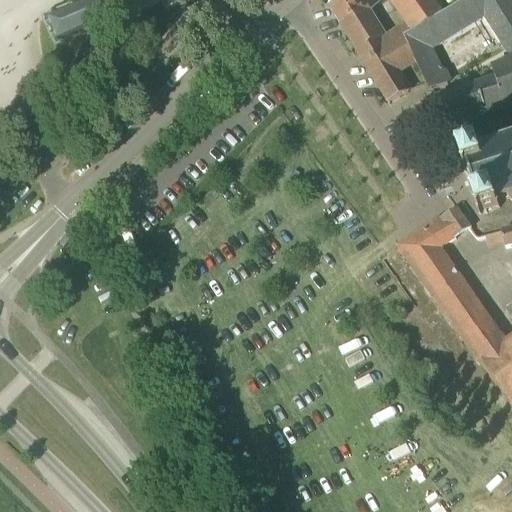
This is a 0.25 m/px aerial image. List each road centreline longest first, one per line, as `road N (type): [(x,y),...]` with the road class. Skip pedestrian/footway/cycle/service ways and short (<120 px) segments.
road 1 (tertiary): [(22,259),(289,2)]
road 2 (unclassified): [(289,2),(432,214)]
road 3 (secondary): [(149,511),(92,437),(0,346)]
road 4 (secondary): [(0,414),(98,511)]
